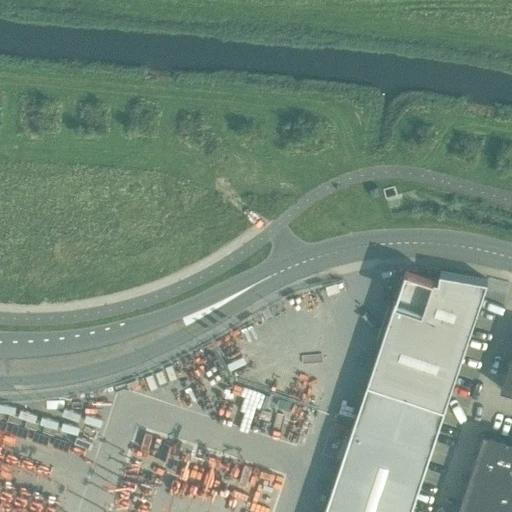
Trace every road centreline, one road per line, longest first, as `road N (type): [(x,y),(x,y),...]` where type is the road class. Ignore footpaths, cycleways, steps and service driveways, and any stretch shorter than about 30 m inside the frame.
road 1 (unclassified): [(511,258),(388,242),(309,258),(225,299)]
road 2 (unclassified): [(0,383),(42,381),(152,348),(225,299)]
road 3 (unclassified): [(225,299),(88,341),(0,350)]
